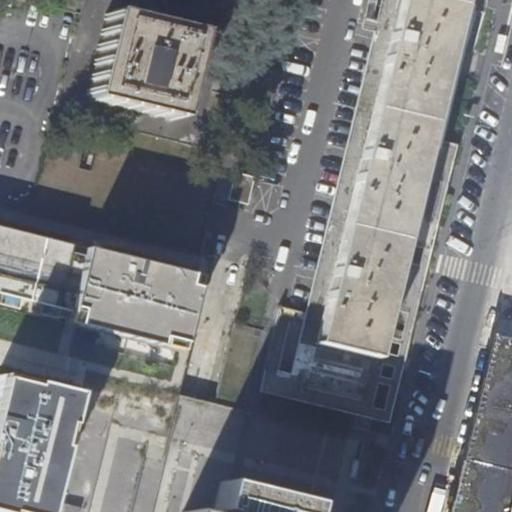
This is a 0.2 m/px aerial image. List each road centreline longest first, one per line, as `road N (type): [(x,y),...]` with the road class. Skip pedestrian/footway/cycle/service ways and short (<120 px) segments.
road 1 (residential): [(511,133),(418,511)]
road 2 (residential): [(281,248),(342,0)]
